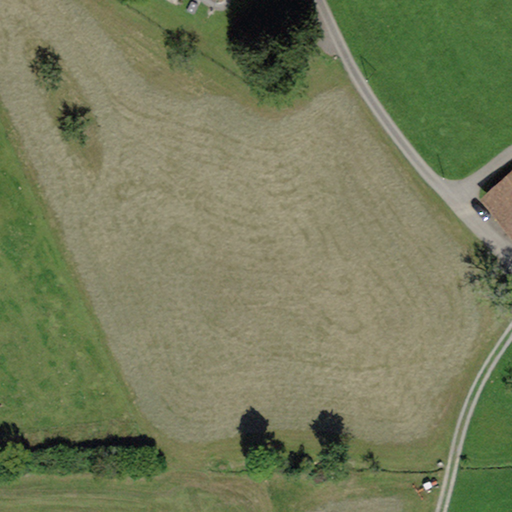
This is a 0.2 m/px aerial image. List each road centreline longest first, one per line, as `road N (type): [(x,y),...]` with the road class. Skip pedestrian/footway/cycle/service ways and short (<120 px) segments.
road 1 (unclassified): [(511,269),(463,201),(398,140),(319,0)]
road 2 (track): [(445,511),(470,416),(511,341)]
